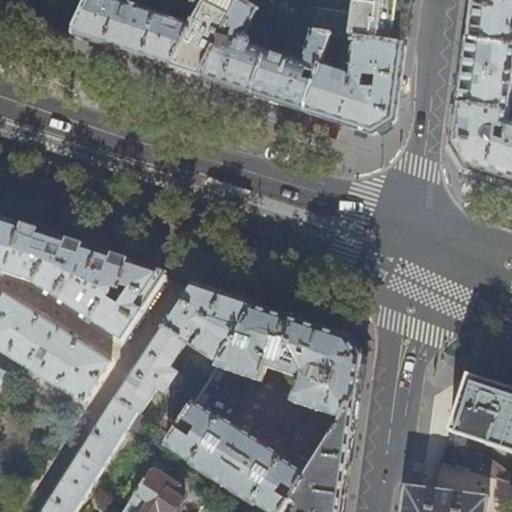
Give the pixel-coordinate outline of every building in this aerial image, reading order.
[(89,0),(73,36),(127,53),(173,69),(195,26),(209,0),(89,0)] [(209,0),(173,69),(186,73),(202,78),(242,2),(242,0),(209,0)] [(293,30),(314,33),(332,36),(356,39),(405,46),(411,0),(356,0),(354,13),(305,6),(292,28),(293,30)] [(511,45),(511,0),(472,0),(469,22),(467,41),(511,45)] [(260,12),(242,2),(202,78),(228,87),(254,95),(269,50),(251,44),(251,42),(250,40),(249,38),(247,36),(260,12)] [(260,23),(275,30),(278,22),(265,15),(260,23)] [(304,61),(269,50),(254,95),(281,104),(306,112),(323,63),(332,36),(314,33),(304,61)] [(351,72),(323,63),(306,112),(307,113),(342,124),(374,135),(395,121),(397,111),(401,82),(405,46),(356,39),(351,72)] [(511,75),(511,45),(467,41),(462,73),(458,105),(510,112),(511,97),(511,82),(507,82),(508,75),(511,75)] [(510,112),(458,105),(455,130),(453,143),(467,165),(489,172),(511,179),(511,122),(509,121),(510,112)] [(342,124),(307,113),(302,128),(337,139),(342,124)] [(0,221),(0,270),(34,283),(125,342),(168,277),(122,261),(44,236),(0,221)] [(220,365),(258,307),(226,296),(193,285),(138,368),(118,399),(117,398),(83,451),(43,511),(76,511),(139,413),(141,414),(157,390),(166,396),(180,374),(171,368),(195,333),(197,335),(199,337),(203,338),(195,349),(220,365)] [(0,303),(0,349),(84,404),(112,361),(90,347),(6,292),(0,303)] [(319,327),(258,307),(220,365),(167,447),(192,464),(192,465),(254,506),(255,505),(266,511),(284,511),(291,503),(308,475),(285,460),(286,458),(223,417),(221,418),(203,407),(210,396),(230,402),(236,387),(220,381),(227,370),(263,382),(268,368),(300,378),(292,402),(343,419),(359,393),(362,375),(364,358),(351,337),(319,327)] [(511,389),(470,376),(452,431),(511,451),(511,389)] [(355,425),(359,393),(343,419),(334,434),(317,461),(308,475),(291,503),(294,505),(295,509),(294,510),(293,511),(342,511),(350,463),(355,425)] [(317,461),(334,434),(309,422),(299,437),(295,450),(317,461)] [(177,511),(184,502),(174,496),(180,488),(153,469),(131,503),(145,511),(177,511)] [(486,511),(488,498),(428,490),(407,487),(406,491),(403,511),(486,511)]
